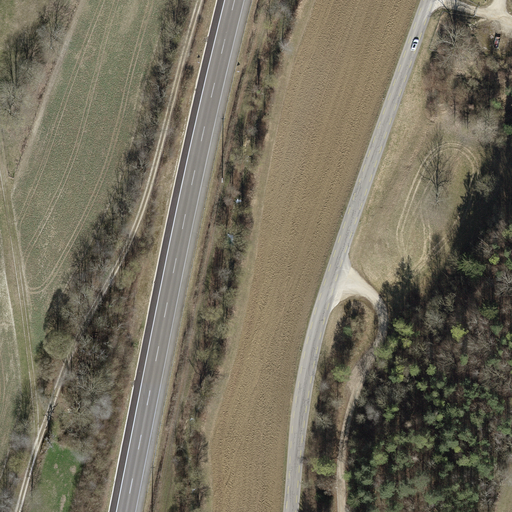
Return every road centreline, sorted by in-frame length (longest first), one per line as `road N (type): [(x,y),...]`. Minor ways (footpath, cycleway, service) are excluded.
road 1 (track): [(19,511),(79,335),(129,246),(157,171),(202,0)]
road 2 (primary): [(430,0),(330,284),(290,511)]
road 3 (trunk): [(235,0),(126,511)]
road 4 (track): [(38,444),(0,157)]
road 5 (track): [(346,511),(362,374),(388,328),(379,299),(330,284)]
